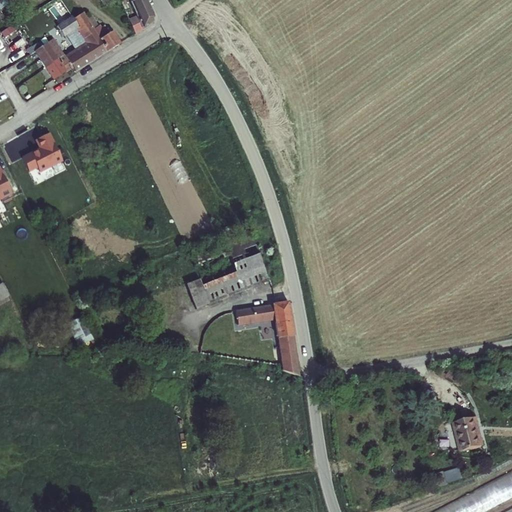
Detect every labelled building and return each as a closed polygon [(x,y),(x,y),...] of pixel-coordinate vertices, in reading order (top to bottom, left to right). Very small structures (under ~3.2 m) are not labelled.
[(128,0),(137,18),(127,24),(133,34),(152,23),(154,16),(148,0),(128,0)] [(124,1),(119,4),(122,11),(127,8),(124,1)] [(86,46),(89,44),(98,58),(118,45),(110,33),(106,36),(100,27),(93,32),(82,14),(70,21),(86,46)] [(89,44),(86,46),(64,60),(52,40),(32,53),(51,82),(70,69),(73,74),(98,58),(89,44)] [(39,170),(62,161),(51,133),(37,138),(41,149),(22,156),(28,171),(38,167),(39,170)] [(0,199),(15,193),(3,167),(0,168),(0,199)] [(249,231),(190,254),(200,278),(185,284),(195,309),(268,279),(249,231)] [(0,299),(11,295),(6,282),(0,284),(0,299)] [(288,303),(273,305),(281,370),(298,376),(288,303)] [(69,322),(79,345),(93,339),(84,316),(69,322)] [(189,323),(129,327),(129,340),(190,336),(189,323)] [(473,416),(450,422),(458,451),(481,445),(473,416)] [(459,466),(436,474),(440,486),(463,478),(459,466)] [(482,511),(511,497),(511,472),(477,490),(433,511),(482,511)]
